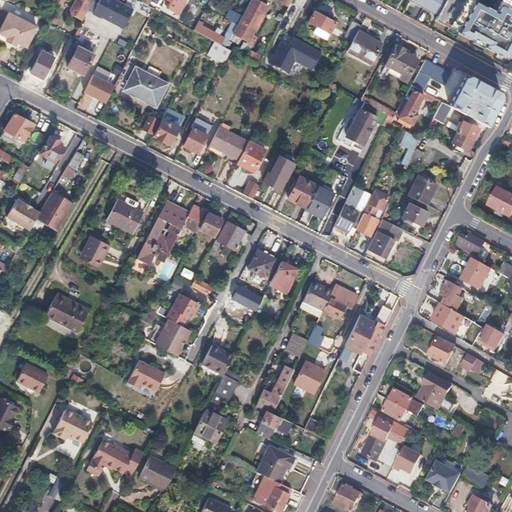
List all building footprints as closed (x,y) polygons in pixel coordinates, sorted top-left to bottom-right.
[(2,0),(0,0),(0,7),(8,12),(11,6),(10,5),(10,4),(2,0)] [(76,0),(71,11),(72,14),(82,19),(91,0),(76,0)] [(133,9),(114,0),(99,0),(92,14),(101,18),(102,17),(123,28),(133,9)] [(168,0),(170,1),(166,8),(177,14),(184,0),(168,0)] [(219,0),(208,0),(206,5),(214,9),(219,0)] [(262,0),(249,0),(237,24),(232,33),(242,38),(247,41),(246,43),(243,41),(236,54),(252,62),(254,63),(259,55),(249,50),(256,37),(252,35),(268,6),(261,3),(262,0)] [(511,0),(492,0),(488,8),(473,0),(409,0),(437,15),(434,19),(473,40),(474,38),(485,44),(484,46),(506,58),(511,47),(511,0)] [(314,10),(308,22),(316,27),(315,29),(328,36),(335,22),(314,10)] [(28,23),(8,12),(0,26),(0,33),(6,37),(16,42),(17,43),(28,23)] [(198,20),(192,30),(211,40),(224,47),(228,41),(228,40),(224,37),(201,25),(203,23),(198,20)] [(361,25),(353,21),(345,37),(352,41),(358,30),(361,25)] [(237,24),(232,22),(224,37),(228,40),(229,39),(232,33),(237,24)] [(35,27),(28,23),(17,43),(25,47),(35,27)] [(323,52),(285,30),(268,59),(290,72),(295,61),(312,71),(323,52)] [(358,30),(352,41),(347,52),(371,65),(382,44),(358,30)] [(242,38),(232,33),(229,39),(238,45),(242,38)] [(211,40),(208,46),(221,53),(224,47),(211,40)] [(70,43),(63,57),(70,60),(67,66),(83,75),(93,55),(70,43)] [(405,49),(396,44),(385,65),(389,66),(387,70),(406,81),(418,59),(403,51),(405,49)] [(227,49),(224,47),(221,53),(219,57),(225,60),(230,50),(227,49)] [(451,74),(424,59),(411,84),(418,88),(423,90),(430,77),(444,85),(451,74)] [(47,88),(58,67),(52,64),(47,73),(40,69),(34,81),(47,88)] [(136,66),(125,87),(140,95),(139,98),(156,108),(169,83),(136,66)] [(113,86),(92,75),(84,90),(83,92),(105,102),(113,86)] [(470,75),(464,77),(449,105),(451,106),(464,113),(470,104),(473,103),(473,105),(476,105),(476,108),(471,117),(488,126),(502,98),(501,94),(500,91),(470,75)] [(403,97),(408,100),(398,117),(411,124),(417,115),(413,113),(422,95),(425,97),(424,98),(439,106),(441,101),(424,91),(423,94),(417,91),(418,88),(411,84),(403,97)] [(441,101),(439,106),(432,117),(436,120),(442,122),(451,106),(449,105),(441,101)] [(355,116),(350,113),(336,138),(350,145),(354,139),(362,144),(377,116),(367,111),(363,109),(364,107),(362,106),(361,108),(360,107),(355,116)] [(32,125),(14,114),(4,130),(22,142),(32,125)] [(158,119),(149,115),(142,129),(150,133),(158,119)] [(436,120),(432,117),(425,132),(429,134),(436,120)] [(178,127),(161,118),(152,135),(169,144),(178,127)] [(190,127),(192,128),(183,145),(197,153),(206,136),(211,127),(195,118),(190,127)] [(470,123),(462,119),(457,130),(473,139),(478,128),(473,126),(474,124),(471,121),(470,123)] [(247,143),(219,127),(209,147),(237,161),(247,143)] [(401,133),(405,135),(416,141),(418,137),(403,129),(401,133)] [(457,130),(451,141),(456,144),(455,146),(461,150),(459,152),(472,157),(475,152),(468,149),(473,139),(457,130)] [(416,141),(405,135),(400,143),(409,148),(412,149),(416,141)] [(59,142),(49,136),(38,153),(47,158),(44,163),(50,167),(62,147),(58,145),(59,142)] [(511,140),(505,136),(501,144),(511,149),(511,140)] [(248,141),(247,143),(237,161),(236,163),(254,172),(265,150),(248,141)] [(408,151),(398,147),(393,157),(408,164),(409,160),(414,150),(412,149),(409,148),(408,151)] [(0,159),(18,170),(21,165),(21,163),(0,150),(0,159)] [(82,156),(75,152),(58,180),(65,184),(82,156)] [(293,165),(278,157),(269,173),(268,172),(263,181),(279,190),(284,180),(285,181),(293,165)] [(436,184),(417,174),(407,195),(426,204),(436,184)] [(315,187),(297,179),(286,200),(304,209),(315,187)] [(258,185),(249,180),(242,194),(251,199),(258,185)] [(360,189),(353,186),(334,226),(347,232),(350,226),(355,228),(363,212),(358,210),(356,213),(350,209),(351,206),(360,189)] [(332,196),(315,187),(304,209),(303,211),(321,220),(332,196)] [(511,212),(511,196),(497,189),(488,205),(496,210),(509,217),(511,212)] [(66,203),(50,193),(39,213),(36,218),(38,219),(52,228),(66,203)] [(370,197),(363,212),(355,228),(369,236),(377,219),(370,216),(372,212),(370,211),(375,199),(370,197)] [(6,217),(29,230),(36,218),(39,213),(30,208),(31,207),(25,203),(24,204),(16,200),(6,217)] [(126,200),(122,206),(133,211),(136,206),(126,200)] [(187,214),(165,202),(136,258),(149,265),(153,257),(162,262),(168,251),(177,234),(187,214)] [(71,206),(66,203),(52,228),(57,230),(71,206)] [(429,212),(409,203),(402,218),(409,222),(411,219),(423,225),(429,212)] [(121,209),(114,205),(105,221),(131,234),(141,216),(133,211),(122,206),(121,209)] [(200,209),(192,205),(187,214),(177,234),(180,236),(185,226),(191,229),(198,217),(203,219),(206,213),(207,210),(201,207),(200,209)] [(206,213),(203,219),(198,228),(212,236),(220,220),(206,213)] [(379,215),(377,219),(369,236),(373,237),(382,219),(382,217),(379,215)] [(38,219),(36,218),(29,230),(28,232),(32,235),(40,223),(37,221),(38,219)] [(402,229),(382,219),(373,237),(367,249),(385,258),(388,250),(391,252),(402,229)] [(244,231),(226,222),(217,240),(215,239),(208,252),(212,255),(219,242),(234,249),(244,231)] [(462,234),(457,244),(462,247),(462,246),(468,249),(467,251),(474,255),(472,258),(481,263),(482,260),(475,256),(476,254),(477,254),(484,241),(469,233),(467,237),(462,234)] [(109,244),(91,234),(78,256),(94,265),(99,257),(101,259),(109,244)] [(11,242),(8,247),(16,252),(19,247),(11,242)] [(275,259),(257,249),(247,268),(266,278),(275,259)] [(472,258),(471,257),(460,278),(477,287),(489,267),(481,263),(472,258)] [(296,268),(280,260),(269,283),(285,290),(296,268)] [(509,278),(511,272),(511,266),(504,262),(499,272),(509,278)] [(211,289),(193,279),(190,286),(207,296),(211,289)] [(331,291),(312,280),(302,301),(322,310),(323,308),(331,291)] [(463,289),(448,281),(440,295),(454,303),(463,289)] [(335,284),(331,291),(323,308),(338,316),(344,305),(354,310),(361,297),(335,284)] [(256,294),(238,285),(232,297),(250,306),(256,294)] [(57,292),(55,294),(72,303),(74,300),(57,292)] [(198,303),(179,293),(171,308),(189,318),(198,303)] [(72,303),(55,294),(44,315),(76,331),(88,308),(74,300),(72,303)] [(318,317),(322,310),(302,301),(299,307),(318,317)] [(374,321),(376,322),(384,307),(381,306),(374,321)] [(459,306),(455,312),(474,322),(477,317),(459,306)] [(391,311),(384,307),(376,322),(376,323),(374,326),(363,349),(361,353),(369,357),(370,353),(391,311)] [(455,312),(449,308),(440,324),(456,333),(463,321),(470,325),(467,329),(468,330),(472,333),(477,324),(474,322),(455,312)] [(359,315),(357,318),(374,326),(376,323),(359,315)] [(342,348),(359,356),(361,353),(363,349),(374,326),(357,318),(344,344),(342,348)] [(167,319),(153,343),(176,355),(189,331),(167,319)] [(324,325),(316,321),(307,341),(316,346),(321,335),(319,334),(324,325)] [(503,334),(487,325),(479,338),(496,347),(503,334)] [(472,333),(467,331),(463,338),(468,340),(472,333)] [(307,341),(293,334),(289,342),(303,349),(307,341)] [(455,345),(437,337),(428,355),(446,364),(455,345)] [(479,338),(477,342),(494,351),(496,347),(479,338)] [(303,349),(289,342),(285,350),(299,357),(303,349)] [(232,355),(210,344),(201,364),(222,375),(225,370),(232,355)] [(484,362),(467,352),(460,365),(469,370),(470,368),(478,373),(484,362)] [(164,372),(139,359),(128,382),(138,387),(140,383),(155,391),(164,372)] [(325,369),(305,359),(292,384),(313,394),(325,369)] [(26,361),(25,363),(47,375),(48,373),(26,361)] [(25,363),(18,377),(27,382),(26,383),(39,391),(47,375),(25,363)] [(276,381),(277,382),(272,394),(263,390),(259,397),(257,396),(253,403),(263,408),(267,401),(271,403),(267,411),(271,413),(292,370),(285,367),(280,377),(279,376),(276,381)] [(219,381),(205,410),(195,429),(194,432),(215,443),(226,421),(215,415),(219,405),(218,405),(222,397),(228,400),(237,383),(232,380),(234,375),(225,370),(222,375),(219,381)] [(423,383),(425,384),(417,399),(439,411),(452,386),(429,373),(423,383)] [(237,383),(240,377),(234,375),(232,380),(237,383)] [(411,400),(394,391),(388,402),(405,411),(411,400)] [(19,407),(0,396),(0,428),(5,431),(6,430),(8,431),(13,422),(11,420),(19,407)] [(417,403),(411,400),(405,411),(411,414),(417,403)] [(405,411),(388,402),(383,412),(400,421),(405,411)] [(253,409),(263,414),(255,432),(268,439),(273,428),(279,417),(271,413),(267,411),(254,405),(253,409)] [(92,423),(64,409),(52,433),(64,440),(65,438),(66,435),(73,439),(82,443),(92,423)] [(379,419),(393,426),(391,429),(397,433),(401,426),(381,415),(379,419)] [(288,422),(279,417),(273,428),(283,433),(288,422)] [(393,426),(379,419),(371,435),(385,442),(391,429),(393,426)] [(466,426),(455,420),(448,433),(459,439),(466,426)] [(408,429),(401,426),(397,433),(402,435),(403,434),(405,435),(408,429)] [(385,442),(371,435),(361,454),(375,461),(385,442)] [(130,456),(100,441),(87,467),(99,473),(103,466),(120,475),(122,471),(131,476),(143,453),(134,449),(130,456)] [(300,461),(274,448),(261,474),(283,485),(291,469),(295,471),(300,461)] [(402,449),(393,466),(399,470),(401,466),(419,476),(426,461),(402,449)] [(175,469),(150,456),(138,478),(164,491),(175,469)] [(460,474),(436,461),(426,480),(434,484),(433,486),(442,491),(443,489),(450,493),(460,474)] [(489,477),(467,465),(461,478),(482,490),(489,477)] [(87,467),(84,472),(97,478),(99,473),(87,467)] [(68,484),(57,478),(48,496),(59,502),(61,498),(68,484)] [(362,495),(343,485),(334,503),(351,511),(358,497),(360,498),(362,495)] [(278,511),(288,495),(274,487),(264,505),(276,511),(278,511)] [(229,511),(232,507),(209,496),(200,511),(229,511)] [(487,511),(491,506),(474,497),(465,511),(487,511)]
